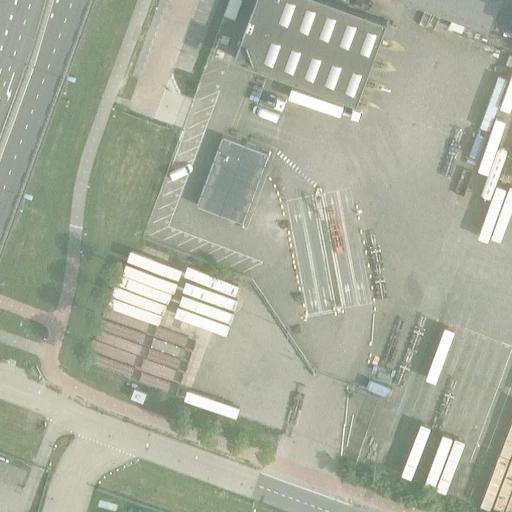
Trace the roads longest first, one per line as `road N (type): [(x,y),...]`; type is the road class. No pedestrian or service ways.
road 1 (unclassified): [(110,434),(319,511)]
road 2 (secondary): [(0,195),(70,0)]
